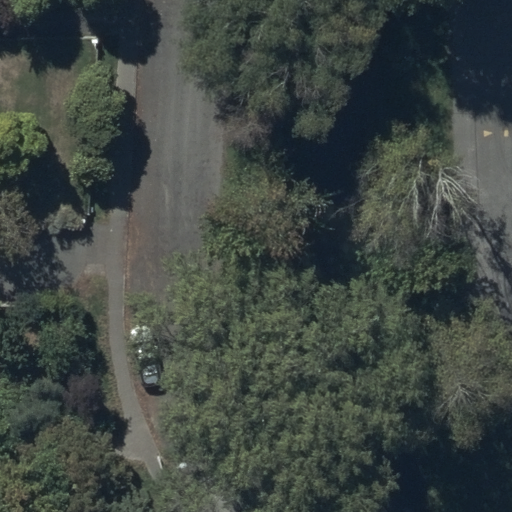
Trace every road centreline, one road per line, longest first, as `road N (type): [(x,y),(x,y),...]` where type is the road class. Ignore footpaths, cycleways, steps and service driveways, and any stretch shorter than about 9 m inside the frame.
road 1 (residential): [(284,511),(219,350),(178,0)]
road 2 (residential): [(501,0),(511,169)]
